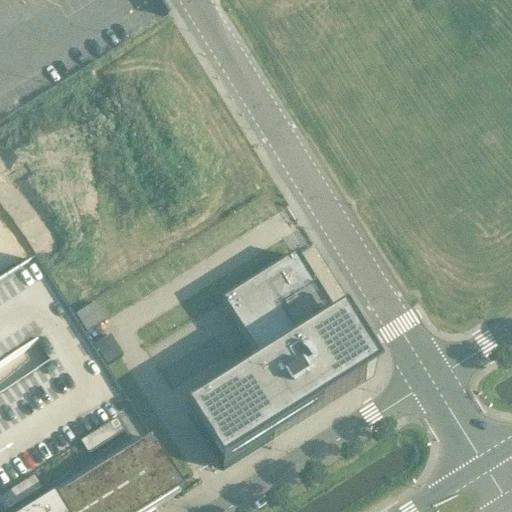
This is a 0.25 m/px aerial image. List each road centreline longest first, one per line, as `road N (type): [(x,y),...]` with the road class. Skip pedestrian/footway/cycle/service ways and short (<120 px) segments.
road 1 (unclassified): [(431,382),(193,0)]
road 2 (unclassified): [(230,511),(431,382)]
road 3 (unknown): [(128,0),(0,70)]
